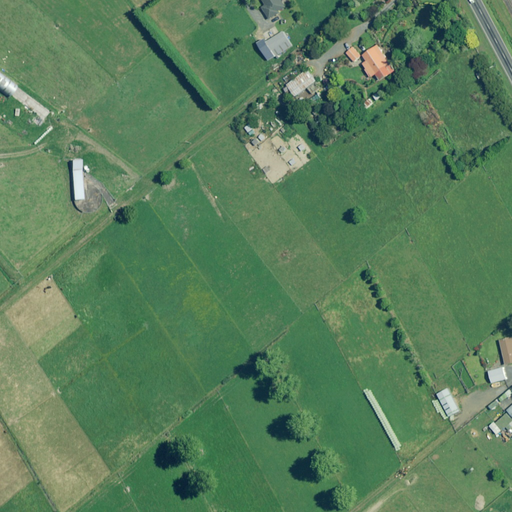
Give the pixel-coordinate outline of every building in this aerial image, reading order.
[(286,8),(281,0),(262,0),(266,6),(263,8),(270,20),(280,14),(279,12),(286,8)] [(293,46),(284,32),(267,42),(278,59),(281,57),(280,54),(293,46)] [(396,71),(379,46),(364,56),(368,62),(364,64),(367,70),(366,70),(371,78),(376,75),(381,81),(396,71)] [(362,56),(354,47),(347,53),(355,62),(362,56)] [(308,70),(292,82),(287,76),(279,82),(287,94),(288,94),(292,91),(296,97),(308,88),(313,95),(321,88),(308,70)] [(16,86),(0,74),(0,91),(8,97),(16,86)] [(343,93),(352,85),(347,79),(337,86),(343,93)] [(375,102),(370,98),(363,106),(368,111),(375,102)] [(324,123),(319,118),(315,121),(321,126),(324,123)] [(261,143),(257,138),(252,143),(256,147),(261,143)] [(83,200),(80,160),(70,161),(73,200),(83,200)] [(282,175),(278,171),(273,175),(277,179),(282,175)] [(511,363),(511,337),(500,340),(506,365),(511,363)] [(508,379),(504,368),(490,372),(493,383),(508,379)] [(461,411),(449,389),(438,395),(450,417),(461,411)] [(509,395),(507,393),(500,399),(502,402),(509,395)] [(499,405),(497,401),(489,407),(492,410),(499,405)] [(511,422),(511,419),(507,414),(498,422),(504,429),(511,422)] [(502,431),(495,422),(490,427),(497,435),(502,431)]
